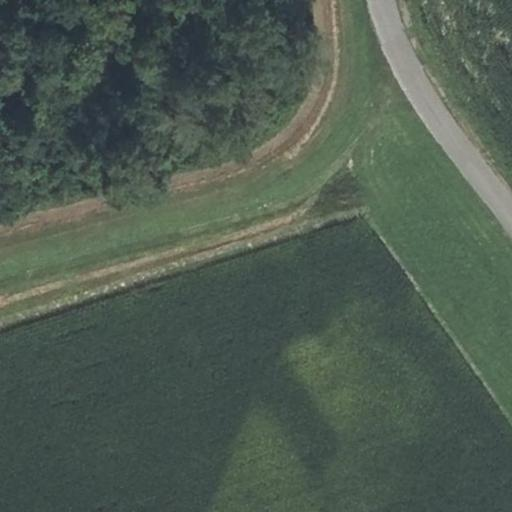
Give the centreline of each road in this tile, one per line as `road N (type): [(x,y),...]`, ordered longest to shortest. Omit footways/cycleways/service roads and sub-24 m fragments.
road 1 (track): [(408,52),(338,135),(267,181),(0,255)]
road 2 (unclassified): [(395,0),(408,52),(511,190)]
